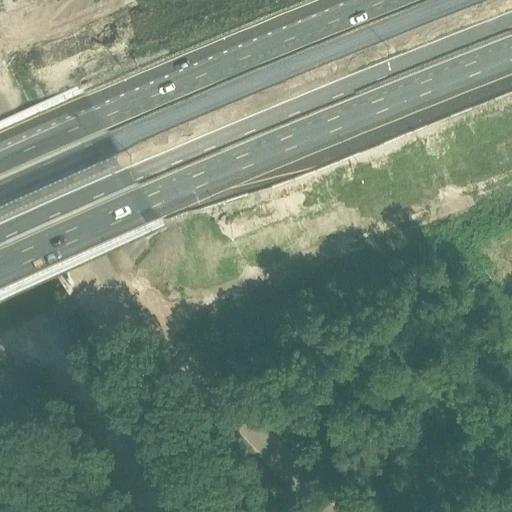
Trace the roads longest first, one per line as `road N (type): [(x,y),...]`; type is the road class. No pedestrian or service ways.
road 1 (motorway): [(0,250),(511,37)]
road 2 (unclassified): [(326,511),(113,280),(0,104)]
road 3 (motorway): [(411,0),(0,171)]
